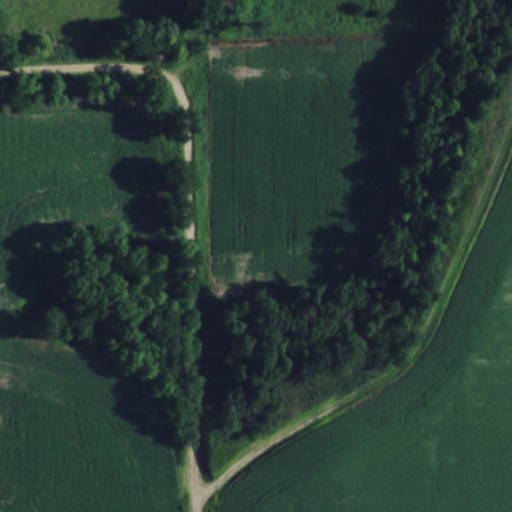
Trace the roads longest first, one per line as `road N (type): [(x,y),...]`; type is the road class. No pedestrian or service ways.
road 1 (residential): [(192,511),(182,101)]
road 2 (track): [(0,71),(145,70),(182,101)]
